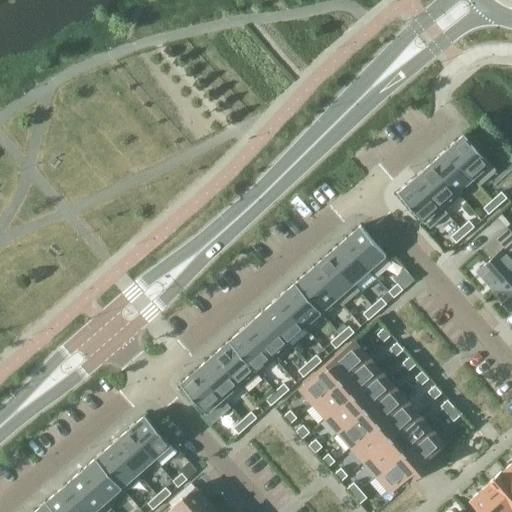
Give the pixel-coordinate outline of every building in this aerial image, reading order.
[(464,134),(448,148),(473,178),(480,185),(496,170),(464,134)] [(473,178),(448,148),(431,163),(457,192),(473,178)] [(457,192),(431,163),(415,178),(443,210),(460,196),(457,192)] [(415,178),(398,192),(430,228),(446,214),(443,210),(415,178)] [(502,192),(492,200),(498,206),(507,198),(502,192)] [(492,200),(483,208),(489,214),(498,206),(492,200)] [(470,221),(461,230),(465,235),(474,227),(470,221)] [(361,225),(344,240),(370,269),(386,254),(377,244),(379,242),(371,233),(369,235),(361,225)] [(494,291),(511,274),(511,234),(506,227),(483,247),(492,258),(477,271),(494,291)] [(461,230),(452,238),(456,242),(465,235),(461,230)] [(344,240),(328,254),(353,283),(370,269),(344,240)] [(328,254),(312,269),(337,298),(343,305),(360,290),(353,283),(328,254)] [(312,269),(295,283),(321,312),(337,298),(312,269)] [(511,274),(494,291),(511,311),(511,310),(511,274)] [(295,283),(279,297),(305,327),(307,330),(324,315),(321,312),(295,283)] [(397,283),(388,291),(394,297),(403,289),(397,283)] [(279,297),(262,312),(288,341),(305,327),(279,297)] [(381,298),(372,305),(377,312),(387,304),(381,298)] [(372,305),(363,313),(368,319),(377,312),(372,305)] [(262,312),(246,326),(272,355),(288,341),(262,312)] [(246,326),(230,340),(258,373),(275,359),(272,355),(246,326)] [(349,326),(340,334),(345,340),(354,332),(349,326)] [(384,327),(377,333),(384,341),(391,335),(384,327)] [(340,334),(331,342),(336,348),(345,340),(340,334)] [(230,340),(213,355),(239,384),(242,387),(258,373),(230,340)] [(353,341),(327,364),(340,379),(365,356),(353,341)] [(397,342),(390,348),(396,355),(403,349),(397,342)] [(317,354),(307,363),(313,368),(322,360),(317,354)] [(213,355),(197,369),(222,398),(239,384),(213,355)] [(365,356),(340,379),(353,393),(378,371),(365,356)] [(409,356),(402,362),(409,370),(416,364),(409,356)] [(307,363),(298,371),(304,377),(313,368),(307,363)] [(327,364),(301,387),(314,401),(340,379),(327,364)] [(197,369),(181,384),(189,393),(187,395),(195,405),(197,403),(206,413),(222,398),(197,369)] [(378,371),(353,393),(365,408),(391,385),(378,371)] [(422,371),(415,377),(422,384),(429,378),(422,371)] [(340,379),(314,401),(327,416),(353,393),(340,379)] [(284,383),(275,391),(280,397),(289,389),(284,383)] [(391,385),(365,408),(378,423),(404,400),(391,385)] [(435,385),(428,391),(434,399),(441,393),(435,385)] [(275,391),(266,399),(271,405),(280,397),(275,391)] [(353,393),(327,416),(340,431),(365,408),(353,393)] [(448,399),(441,406),(447,413),(454,407),(448,399)] [(404,400),(378,423),(391,437),(417,415),(404,400)] [(454,407),(447,413),(454,421),(461,414),(454,407)] [(365,408),(340,431),(353,445),(378,423),(365,408)] [(290,410),(283,416),(290,423),(297,417),(290,410)] [(251,412),(242,419),(247,426),(256,418),(251,412)] [(145,415),(129,429),(154,458),(171,444),(145,415)] [(417,415),(391,437),(404,452),(430,429),(417,415)] [(242,419),(233,427),(239,434),(247,426),(242,419)] [(378,423),(353,445),(366,460),(391,437),(378,423)] [(303,425),(296,431),(302,438),(309,432),(303,425)] [(129,429),(112,443),(141,476),(158,461),(154,458),(129,429)] [(430,429),(404,452),(421,471),(433,461),(429,457),(443,444),(430,429)] [(391,437),(366,460),(379,475),(404,452),(391,437)] [(315,439),(309,445),(315,452),(322,446),(315,439)] [(112,443),(96,458),(125,490),(141,476),(112,443)] [(404,452),(379,475),(391,489),(406,477),(410,481),(421,471),(404,452)] [(328,453),(321,459),(328,467),(335,461),(328,453)] [(125,490),(96,458),(80,472),(108,505),(125,490)] [(503,470),(511,480),(511,462),(504,470),(504,469),(503,470)] [(341,467),(334,474),(340,481),(347,475),(341,467)] [(511,511),(511,480),(503,470),(486,484),(510,511),(511,511)] [(80,472),(63,487),(84,511),(107,511),(111,508),(108,505),(80,472)] [(182,473),(173,481),(178,487),(187,479),(182,473)] [(354,482),(347,488),(353,496),(360,489),(354,482)] [(486,485),(470,499),(481,511),(510,511),(486,484),(486,485)] [(84,511),(63,487),(47,501),(56,511),(84,511)] [(166,487),(157,495),(162,501),(171,493),(166,487)] [(196,487),(167,511),(200,511),(210,504),(210,503),(208,504),(204,499),(205,498),(196,487)] [(360,489),(353,496),(360,503),(367,497),(360,489)] [(157,495),(148,503),(153,509),(162,501),(157,495)] [(56,511),(47,501),(34,511),(56,511)]
